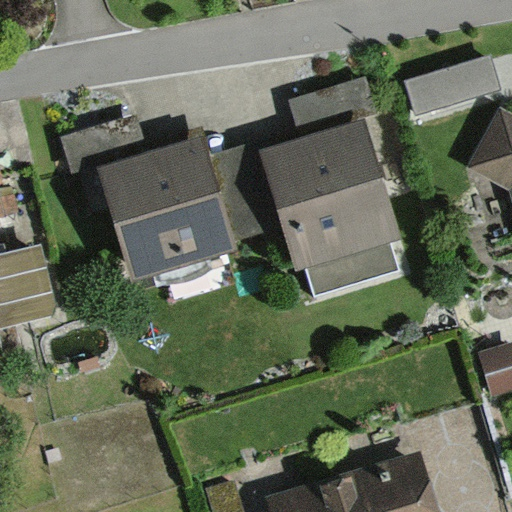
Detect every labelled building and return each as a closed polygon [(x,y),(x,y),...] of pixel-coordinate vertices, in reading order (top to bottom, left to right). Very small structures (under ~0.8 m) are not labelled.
[(493,54),(408,82),(419,116),(505,88),(493,54)] [(366,78),(292,102),(302,137),(367,118),(378,114),(366,78)] [(511,116),(501,110),(471,167),(511,191),(511,116)] [(302,137),(261,150),(296,271),(307,267),(315,294),(399,270),(390,242),(403,236),(367,118),(302,137)] [(98,165),(145,153),(136,119),(64,137),(73,172),(98,165)] [(145,153),(98,165),(130,276),(231,249),(202,136),(145,153)] [(0,220),(20,216),(11,182),(0,184),(0,220)] [(0,254),(0,326),(55,313),(38,245),(0,254)] [(434,511),(416,459),(269,510),(269,511),(434,511)] [(247,511),(243,483),(219,487),(223,511),(247,511)]
